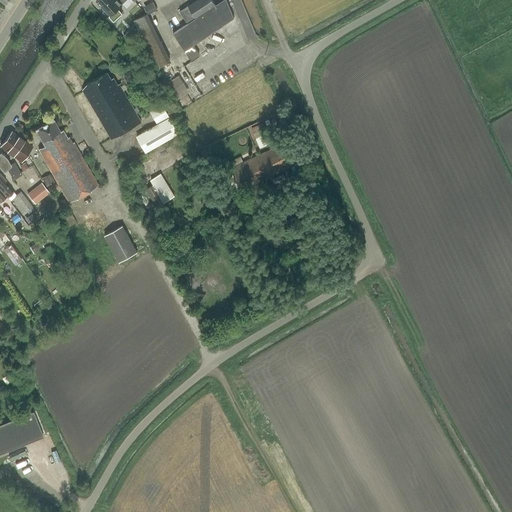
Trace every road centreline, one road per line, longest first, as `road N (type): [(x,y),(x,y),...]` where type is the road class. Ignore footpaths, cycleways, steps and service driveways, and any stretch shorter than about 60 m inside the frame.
road 1 (unclassified): [(86,511),(132,435),(166,401),(374,262),(374,245),(297,66),(397,0)]
road 2 (track): [(294,511),(214,363)]
road 3 (residential): [(0,130),(86,0)]
